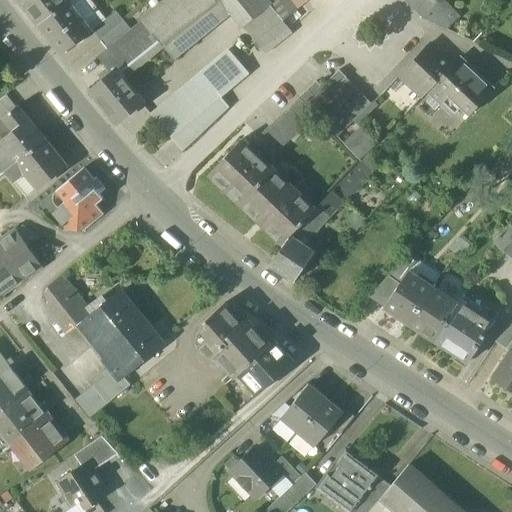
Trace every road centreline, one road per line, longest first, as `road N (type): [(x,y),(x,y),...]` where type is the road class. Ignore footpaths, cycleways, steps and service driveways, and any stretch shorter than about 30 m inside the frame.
road 1 (tertiary): [(151,192),(227,265),(511,450)]
road 2 (residential): [(151,192),(353,0)]
road 3 (tertiary): [(0,9),(151,192)]
road 4 (residential): [(0,309),(151,192)]
